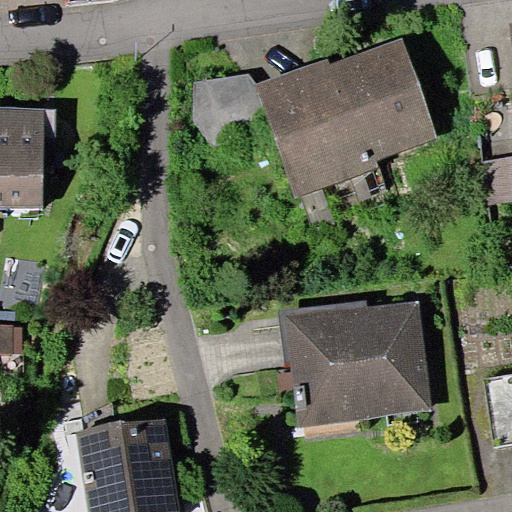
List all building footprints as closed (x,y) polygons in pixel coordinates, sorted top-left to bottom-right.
[(378,160),(439,138),(403,38),(330,64),(328,57),(256,84),(268,118),(297,196),(380,166),(378,160)] [(256,84),(249,73),(193,82),(194,123),(211,147),(268,118),(256,84)] [(0,108),(0,206),(43,207),(44,137),(45,109),(0,108)] [(57,109),(45,109),(44,137),(55,138),(57,109)] [(511,156),(483,160),(488,204),(511,201),(511,156)] [(366,300),(280,310),(286,363),(291,362),(299,425),(433,409),(420,300),(367,306),(366,300)] [(22,325),(0,324),(0,353),(22,354),(22,325)] [(511,372),(484,377),(494,447),(511,444),(511,372)] [(88,511),(180,511),(166,419),(76,434),(88,511)]
